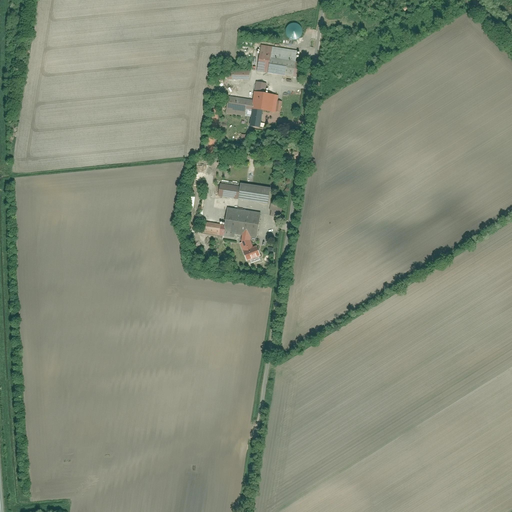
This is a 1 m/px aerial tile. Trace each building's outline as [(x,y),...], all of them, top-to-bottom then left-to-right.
[(288,39),(303,39),(302,24),(288,24),(288,39)] [(297,51),(261,46),(257,72),(293,78),(297,51)] [(227,71),(227,80),(250,80),(250,71),(227,71)] [(255,92),(266,94),(267,84),(256,83),(255,92)] [(252,110),(274,113),(277,96),(255,93),(252,110)] [(251,111),(253,101),(228,98),(226,108),(251,111)] [(261,130),(263,112),(253,111),(251,128),(261,130)] [(220,183),(218,196),(268,204),(271,187),(240,182),(240,186),(220,183)] [(272,204),(270,217),(281,219),(283,206),(272,204)] [(228,209),(224,235),(257,240),(261,214),(228,209)] [(224,234),(224,226),(205,225),(204,233),(224,234)] [(239,245),(238,253),(254,255),(255,247),(239,245)]
